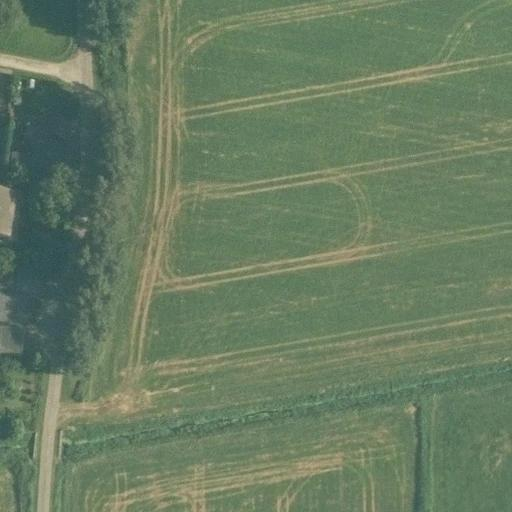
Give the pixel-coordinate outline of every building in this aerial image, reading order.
[(25,141),(32,142),(33,141),(46,142),(47,130),(26,128),(25,141)] [(49,183),(59,184),(63,148),(46,146),(46,142),(33,141),(32,142),(31,157),(12,155),(10,175),(33,177),(33,180),(49,183)] [(0,240),(7,242),(13,195),(0,193),(0,240)] [(40,275),(0,270),(0,296),(27,299),(27,300),(37,302),(40,275)] [(0,332),(24,334),(27,300),(27,299),(0,296),(0,332)] [(24,334),(0,332),(0,356),(21,359),(24,334)]
